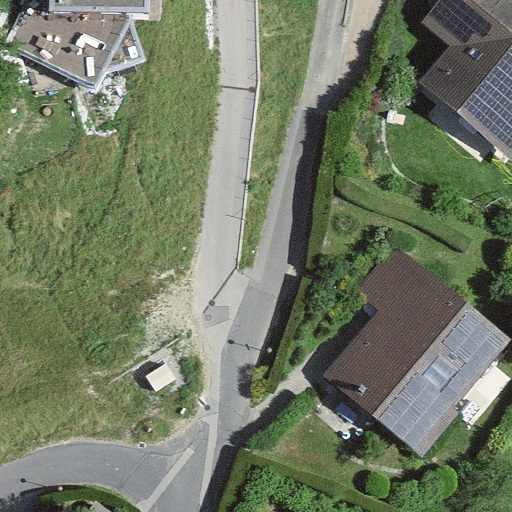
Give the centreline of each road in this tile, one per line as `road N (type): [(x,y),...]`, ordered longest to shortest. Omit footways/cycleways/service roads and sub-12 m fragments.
road 1 (residential): [(260,315),(231,295),(219,274),(236,89),(232,0)]
road 2 (residential): [(260,315),(329,0)]
road 3 (residential): [(189,496),(128,469),(86,462),(0,485)]
road 4 (residential): [(189,496),(260,315)]
